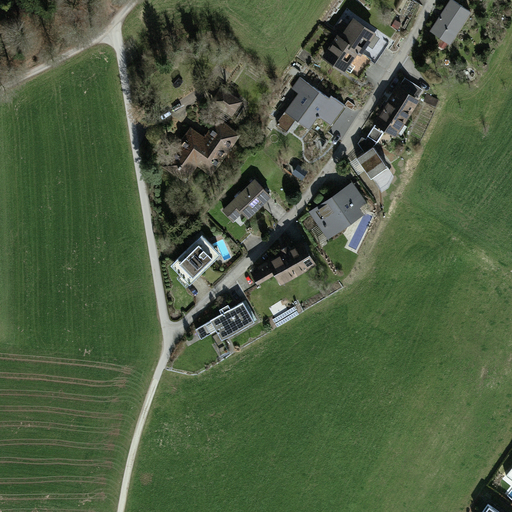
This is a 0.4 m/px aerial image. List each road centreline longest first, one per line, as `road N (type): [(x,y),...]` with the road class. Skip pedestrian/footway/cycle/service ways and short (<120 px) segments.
road 1 (track): [(115,27),(167,342),(120,511)]
road 2 (residential): [(167,342),(329,168),(430,0)]
road 3 (track): [(137,0),(115,27),(0,95)]
